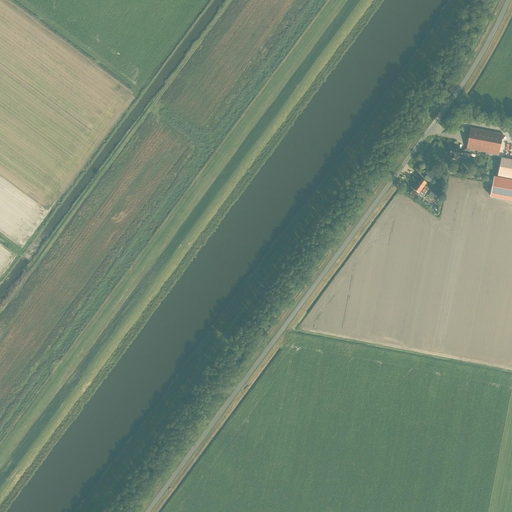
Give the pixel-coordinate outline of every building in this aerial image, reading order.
[(498,156),(499,152),(503,134),(471,128),(466,151),(465,152),(462,151),(450,148),(448,155),(450,155),(449,158),(455,160),(456,156),(460,157),(461,154),(468,156),(470,150),(498,156)] [(498,177),(511,179),(511,159),(501,157),(498,177)] [(428,173),(424,178),(430,182),(434,177),(428,173)] [(511,200),(511,180),(495,177),(491,197),(511,200)] [(417,184),(427,191),(429,189),(425,186),(427,183),(421,179),(417,184)] [(427,191),(417,184),(413,190),(419,194),(421,191),(425,193),(427,191)]
